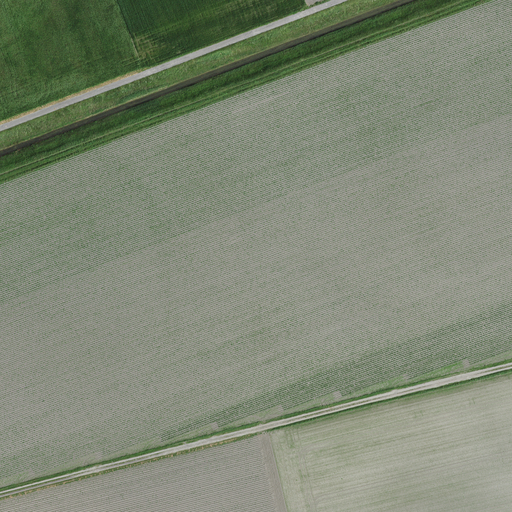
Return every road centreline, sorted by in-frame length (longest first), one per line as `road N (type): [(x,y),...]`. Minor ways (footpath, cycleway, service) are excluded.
road 1 (track): [(511,366),(0,496)]
road 2 (unclassified): [(339,0),(0,128)]
